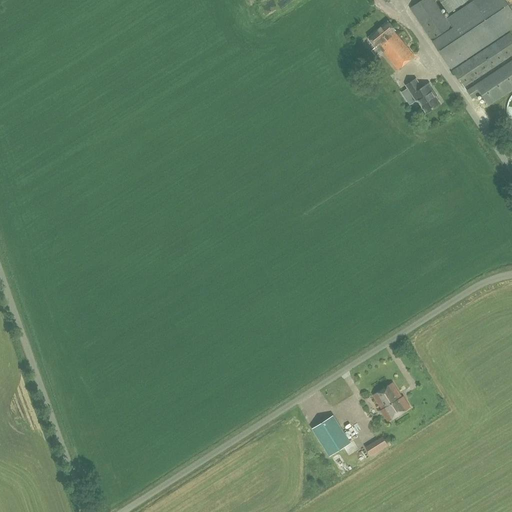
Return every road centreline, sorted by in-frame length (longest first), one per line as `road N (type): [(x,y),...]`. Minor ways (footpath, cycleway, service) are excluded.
road 1 (unclassified): [(122,511),(494,279),(511,276)]
road 2 (unclassified): [(84,511),(0,272)]
